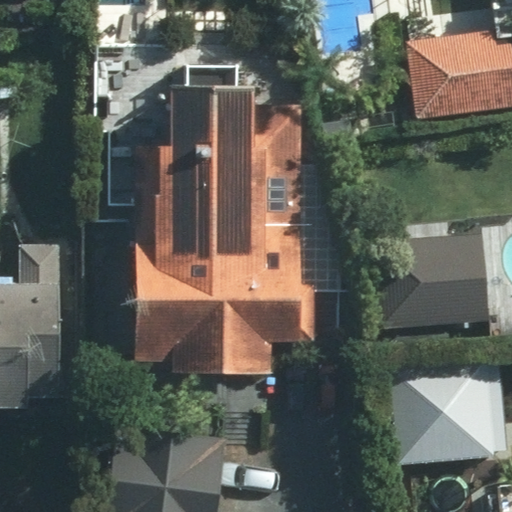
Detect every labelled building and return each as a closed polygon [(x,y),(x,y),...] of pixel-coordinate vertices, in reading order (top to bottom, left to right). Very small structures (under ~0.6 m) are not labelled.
[(511,101),(511,26),(407,38),(415,112),(511,101)] [(172,154),(137,153),(130,357),(170,359),(169,374),(273,378),(274,340),(305,341),(309,227),(269,226),(271,152),(254,151),(256,89),(174,86),(172,154)] [(485,318),(471,231),(375,246),(389,333),(485,318)] [(0,409),(56,413),(66,245),(19,242),(17,285),(0,283),(0,409)] [(501,450),(489,370),(378,386),(389,466),(501,450)] [(216,511),(224,452),(114,437),(103,511),(216,511)]
